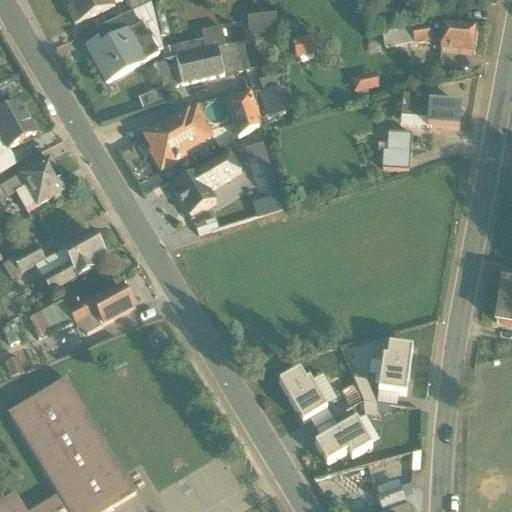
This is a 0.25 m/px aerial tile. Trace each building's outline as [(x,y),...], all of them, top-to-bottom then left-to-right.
[(65,0),(70,10),(66,12),(74,29),(114,10),(113,8),(120,5),(117,0),(65,0)] [(131,16),(150,7),(146,0),(134,0),(125,4),(131,16)] [(105,86),(157,58),(161,54),(150,7),(131,16),(97,32),(102,41),(86,50),(105,86)] [(277,34),(275,7),(245,10),(248,38),(277,34)] [(391,10),(372,11),(373,27),(392,26),(391,10)] [(440,54),(472,57),(474,32),(443,29),(443,25),(381,37),(384,52),(441,44),(440,54)] [(174,61),(182,90),(249,76),(242,46),(226,50),(220,32),(200,35),(201,43),(163,52),(164,65),(174,61)] [(314,39),(293,45),(298,62),(319,56),(314,39)] [(10,82),(0,86),(0,100),(16,93),(10,82)] [(272,85),(260,88),(270,122),(288,116),(280,91),(274,92),(272,85)] [(402,98),(399,128),(459,133),(461,109),(430,107),(431,100),(402,98)] [(246,99),(223,108),(235,141),(258,133),(246,99)] [(35,137),(18,108),(0,117),(0,177),(16,169),(7,153),(35,137)] [(162,172),(214,143),(195,111),(144,140),(162,172)] [(409,170),(411,140),(387,138),(384,168),(409,170)] [(279,202),(263,149),(242,155),(259,208),(279,202)] [(241,175),(230,157),(171,191),(188,220),(216,204),(209,194),(241,175)] [(0,204),(14,196),(24,214),(65,191),(49,163),(0,190),(0,204)] [(104,260),(91,237),(44,264),(36,249),(2,268),(10,282),(33,269),(50,297),(92,273),(90,268),(104,260)] [(511,286),(502,285),(495,326),(511,329),(511,286)] [(102,329),(133,313),(122,292),(90,308),(88,303),(65,315),(61,306),(29,322),(39,342),(72,325),(75,330),(97,319),(102,329)] [(0,325),(0,350),(9,347),(1,325),(0,325)] [(133,356),(161,346),(157,332),(128,342),(133,356)] [(377,395),(405,399),(411,352),(387,349),(385,361),(382,361),(377,395)] [(7,358),(14,375),(40,365),(36,355),(27,359),(24,351),(7,358)] [(301,427),(325,413),(307,383),(304,385),(298,374),(277,386),(301,427)] [(7,418),(57,501),(39,511),(23,511),(14,498),(0,506),(0,511),(111,511),(135,498),(65,383),(7,418)] [(370,451),(354,424),(313,447),(326,469),(347,456),(350,463),(370,451)] [(407,511),(397,482),(373,491),(380,511),(407,511)]
